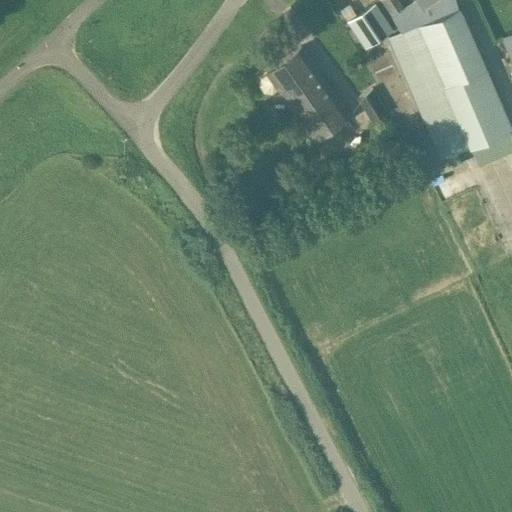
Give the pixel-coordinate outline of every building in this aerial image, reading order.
[(391,16),(404,7),(399,0),(378,0),(390,17),(391,16)] [(413,0),(404,7),(391,16),(400,31),(386,36),(426,130),(409,138),(427,178),(462,163),(457,151),(468,146),(469,148),(470,147),(478,163),(511,148),(511,135),(509,129),(511,128),(486,68),(485,69),(459,6),(457,6),(455,0),(413,0)] [(393,28),(375,1),(355,14),(348,4),(339,10),(365,47),(393,28)] [(511,31),(500,37),(511,64),(511,31)] [(349,113),(300,46),(265,71),(266,73),(260,77),(259,85),(264,92),(271,93),(277,88),(314,139),(349,113)] [(387,112),(373,87),(357,97),(372,121),(387,112)]
